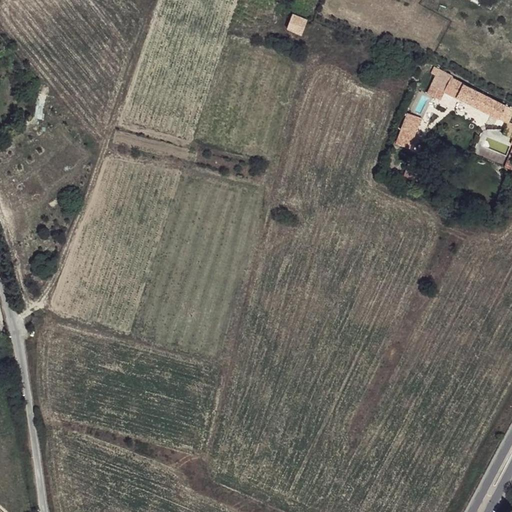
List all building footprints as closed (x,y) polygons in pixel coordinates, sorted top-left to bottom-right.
[(293,14),(287,29),(301,35),(307,20),(293,14)] [(440,100),(444,92),(507,123),(508,124),(509,123),(511,115),(511,108),(451,78),(452,75),(434,66),(431,73),(436,76),(427,94),(434,97),(440,100)] [(421,118),(419,124),(427,127),(440,100),(434,97),(423,119),(421,118)] [(407,113),(395,144),(409,149),(419,124),(421,118),(407,113)] [(507,123),(502,133),(511,137),(511,124),(509,123),(508,124),(507,123)]
